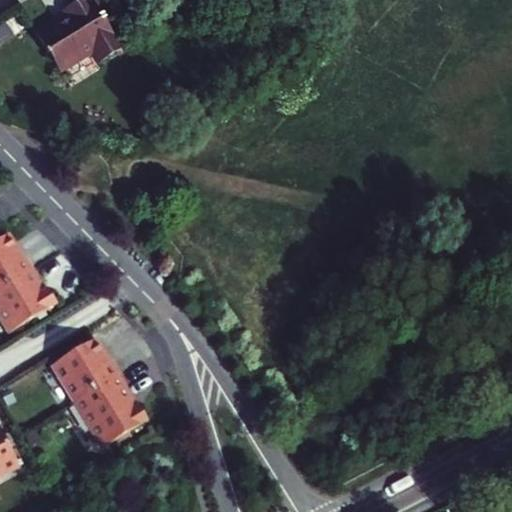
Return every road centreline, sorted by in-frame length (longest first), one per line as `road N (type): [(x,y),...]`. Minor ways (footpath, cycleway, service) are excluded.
road 1 (residential): [(313,511),(205,349),(152,301)]
road 2 (residential): [(152,301),(177,340),(230,511)]
road 3 (residential): [(152,301),(0,144)]
road 4 (secondary): [(511,429),(351,511)]
